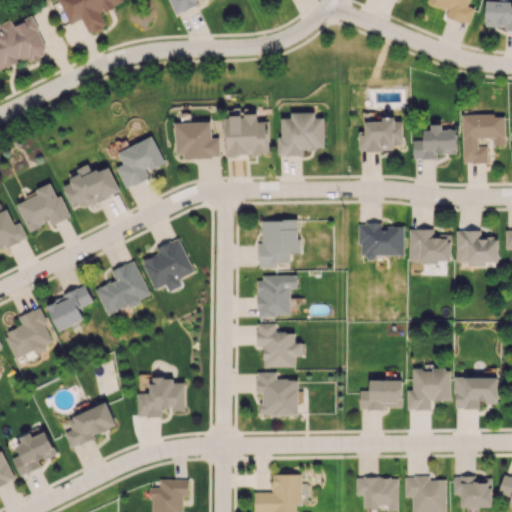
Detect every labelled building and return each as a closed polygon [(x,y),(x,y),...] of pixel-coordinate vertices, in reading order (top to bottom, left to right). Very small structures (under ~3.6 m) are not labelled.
[(58,0),(69,24),(81,18),(88,33),(106,25),(100,13),(124,2),(122,0),(58,0)] [(168,0),(174,12),(202,0),(168,0)] [(445,17),(469,23),(473,7),(468,5),(469,0),(428,0),(428,3),(448,8),(445,17)] [(511,1),(486,0),(485,0),(484,27),(511,28),(511,5),(511,6),(511,1)] [(0,68),(28,57),(29,61),(47,54),(32,17),(13,24),(12,21),(0,25),(0,68)] [(323,148),(323,117),(314,117),(314,112),(290,112),(290,118),(281,118),(281,135),(277,135),(277,155),(302,155),(302,148),(323,148)] [(268,121),(257,121),(256,114),(225,115),(226,155),(269,153),(268,121)] [(462,163),(487,162),(487,145),(477,145),(477,138),(491,137),(492,145),(505,145),(504,114),(462,115),(462,163)] [(364,121),(364,131),(358,131),(358,150),(393,150),(393,144),(402,144),(402,118),(381,119),(381,121),(364,121)] [(219,137),(211,137),(210,121),(174,122),(175,157),(220,156),(219,137)] [(455,153),(456,129),(441,129),(441,123),(430,123),(430,130),(422,129),(422,140),(413,139),(412,158),(436,158),(436,153),(455,153)] [(116,167),(125,189),(151,177),(148,170),(164,163),(152,136),(117,151),(122,164),(116,167)] [(119,191),(108,166),(94,171),(91,162),(76,169),(78,174),(68,178),(70,182),(62,186),(72,207),(81,203),(83,207),(119,191)] [(16,203),(29,231),(49,221),(51,225),(70,216),(60,194),(56,196),(49,182),(35,189),(37,194),(16,203)] [(0,248),(26,238),(20,221),(13,224),(6,208),(0,210),(0,248)] [(260,220),(261,242),(258,242),(259,268),(276,267),(276,262),(289,261),(289,252),(298,252),(297,219),(260,220)] [(403,225),(383,225),(383,222),(358,222),(358,256),(404,256),(403,225)] [(409,261),(451,260),(450,234),(433,234),(433,228),(408,229),(409,261)] [(480,230),(456,230),(455,263),(497,263),(498,239),(480,239),(480,230)] [(154,289),(165,284),(168,291),(181,285),(178,278),(193,272),(178,237),(155,247),(157,253),(141,260),(154,289)] [(106,314),(128,305),(129,308),(140,303),(138,299),(149,294),(133,260),(110,270),(115,279),(95,288),(106,314)] [(257,315),(290,316),(290,287),(296,287),(297,275),(258,274),(257,315)] [(56,330),(83,320),(78,307),(92,301),(86,286),(46,301),(56,330)] [(17,316),(21,324),(3,332),(15,358),(33,350),(34,353),(53,345),(44,324),(46,323),(39,306),(17,316)] [(295,366),(295,355),(302,355),(302,342),(294,342),(294,332),(275,332),(275,322),(256,322),(256,345),(263,345),(263,366),(295,366)] [(407,409),(431,409),(430,400),(450,399),(450,368),(412,368),(412,389),(406,390),(407,409)] [(276,372),(256,371),(256,393),(260,393),(260,415),(297,415),(297,379),(276,379),(276,372)] [(497,402),(497,377),(454,376),(454,408),(478,408),(479,402),(497,402)] [(162,416),(162,409),(184,409),(184,382),(174,382),(174,377),(152,377),(152,384),(149,384),(149,392),(137,392),(137,416),(162,416)] [(402,406),(402,379),(369,380),(369,389),(359,390),(359,409),(384,409),(384,406),(402,406)] [(71,429),(64,432),(70,447),(96,438),(94,433),(115,425),(107,402),(66,417),(71,429)] [(20,476),(41,466),(39,461),(56,453),(45,431),(32,437),(31,435),(14,443),(19,454),(11,458),(20,476)] [(0,451),(0,485),(14,479),(2,451),(0,451)] [(254,511),(295,511),(295,503),(301,503),(301,473),(271,474),(271,491),(254,492),(254,511)] [(511,506),(511,477),(503,474),(497,492),(510,496),(507,505),(511,506)] [(404,496),(411,496),(411,511),(445,511),(445,479),(429,479),(429,475),(404,476),(404,496)] [(491,476),(452,477),(453,493),(460,493),(460,507),(492,506),(491,476)] [(398,510),(398,477),(355,477),(356,495),(363,494),(363,507),(387,507),(387,511),(398,510)] [(181,511),(181,495),(188,495),(188,479),(159,479),(159,487),(151,487),(150,511),(181,511)]
